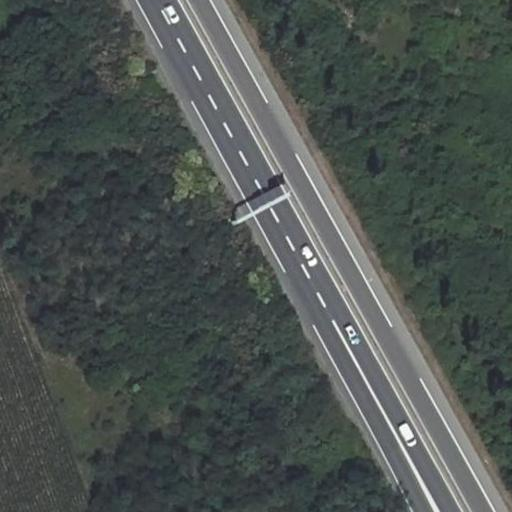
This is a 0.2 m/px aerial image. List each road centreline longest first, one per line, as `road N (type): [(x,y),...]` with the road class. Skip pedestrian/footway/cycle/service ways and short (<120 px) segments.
road 1 (trunk): [(485,511),(201,0)]
road 2 (trunk): [(155,0),(332,320)]
road 3 (trunk): [(332,320),(355,341),(452,511)]
road 4 (trunk): [(332,320),(337,351),(422,511)]
